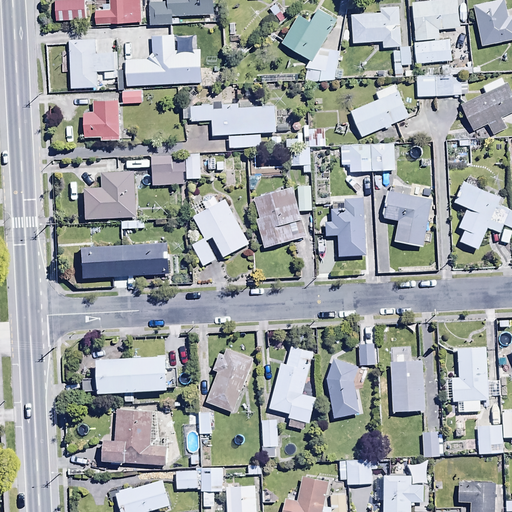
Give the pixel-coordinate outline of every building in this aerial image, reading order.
[(110,0),(111,4),(105,4),(105,10),(96,10),(96,24),(142,24),(141,0),(110,0)] [(174,26),(174,17),(215,14),(213,0),(168,0),(169,3),(150,4),(152,27),(174,26)] [(444,0),(413,3),(415,41),(439,38),(439,30),(461,27),(457,0),(444,0)] [(505,0),(500,0),(474,6),(482,46),(511,39),(511,16),(509,17),(505,0)] [(401,46),(400,7),(382,8),(382,13),(351,15),(352,43),(383,42),(383,47),(401,46)] [(320,48),(338,19),(320,8),(311,23),(299,16),(282,43),(310,60),(306,69),(309,69),(305,83),(335,81),(340,53),(320,48)] [(127,60),(127,86),(202,83),(200,50),(176,52),(175,34),(152,35),(153,54),(150,60),(127,60)] [(98,72),(104,72),(104,81),(115,80),(115,71),(118,71),(117,53),(97,54),(97,39),(69,40),(71,89),(99,87),(98,72)] [(450,41),(415,43),(416,63),(451,61),(450,41)] [(411,48),(400,48),(400,52),(394,52),(395,79),(411,78),(410,68),(402,69),(402,66),(411,66),(411,48)] [(417,76),(417,97),(468,96),(468,76),(479,76),(479,70),(473,70),(473,68),(449,69),(449,66),(443,66),(443,76),(417,76)] [(486,93),(461,104),(473,131),(488,124),(493,136),(507,130),(501,118),(511,113),(511,90),(509,84),(504,86),(501,78),(482,86),(486,93)] [(380,100),(351,111),(362,138),(386,128),(386,130),(391,128),(391,126),(410,118),(396,85),(377,93),(380,100)] [(142,90),(123,91),(124,104),(143,103),(142,90)] [(120,138),(118,100),(94,101),(94,114),(84,114),(85,140),(120,138)] [(229,136),(261,134),(276,133),(275,106),(239,107),(239,103),(223,104),(223,101),(213,102),(213,106),(184,107),(184,119),(192,119),(192,122),(212,121),(213,137),(229,136)] [(261,134),(229,136),(229,149),(262,148),(261,134)] [(298,140),(286,140),(286,149),(302,149),(302,135),(298,135),(298,140)] [(372,146),(372,173),(395,172),(394,144),(372,146)] [(372,173),(372,146),(341,147),(342,168),(348,167),(348,169),(350,169),(350,175),(372,173)] [(290,150),(291,167),(304,167),(304,174),(311,173),(310,149),(290,150)] [(201,180),(200,155),(186,156),(187,181),(201,180)] [(172,174),(172,158),(152,158),(152,187),(185,186),(185,173),(172,174)] [(137,218),(135,173),(102,174),(103,190),(82,191),(84,220),(137,218)] [(503,197),(465,181),(455,202),(468,208),(459,228),(465,231),(460,242),(478,250),(488,229),(500,234),(503,226),(511,230),(511,210),(499,205),(503,197)] [(266,251),(308,237),(300,212),(292,187),(254,199),(260,219),(256,220),(266,251)] [(298,187),(300,212),(312,212),(311,187),(298,187)] [(423,248),(432,200),(409,196),(410,192),(390,189),(384,220),(399,222),(395,243),(423,248)] [(205,239),(192,247),(203,267),(217,260),(208,243),(215,239),(225,258),(250,245),(226,201),(218,206),(212,195),(201,201),(200,199),(192,203),(195,208),(192,209),(197,217),(194,218),(205,239)] [(366,257),(363,199),(346,200),(346,209),(331,210),(331,223),(325,223),(325,227),(316,228),(316,235),(326,235),(326,238),(337,238),(339,259),(366,257)] [(143,222),(122,223),(122,239),(136,238),(136,230),(144,230),(143,222)] [(511,232),(503,230),(500,243),(509,245),(511,232)] [(168,244),(79,249),(81,280),(170,275),(168,244)] [(374,345),(359,346),(359,368),(375,367),(374,345)] [(287,366),(281,365),(270,410),(289,415),(288,418),(291,419),(289,428),(303,431),(305,424),(309,425),(316,398),(304,395),(315,353),(292,347),(287,366)] [(227,349),(224,357),(219,355),(213,373),(217,374),(207,403),(234,413),(254,359),(227,349)] [(489,383),(486,349),(458,351),(460,378),(453,379),(454,402),(457,402),(458,414),(481,412),(481,402),(490,402),(489,397),(501,396),(500,382),(489,383)] [(168,356),(98,360),(99,379),(84,379),(84,392),(99,391),(99,393),(170,390),(170,388),(178,387),(177,370),(168,370),(168,356)] [(334,359),(326,380),(333,419),(360,415),(355,382),(360,369),(334,359)] [(423,361),(391,362),(394,413),(426,411),(423,361)] [(158,413),(119,410),(116,441),(105,440),(103,461),(166,468),(169,439),(159,438),(158,413)] [(511,412),(503,412),(504,438),(511,437),(511,412)] [(211,413),(199,413),(199,436),(211,436),(211,413)] [(275,449),(278,448),(278,422),(263,422),(263,459),(275,458),(275,449)] [(504,454),(502,426),(476,427),(478,456),(504,454)] [(443,435),(438,435),(438,433),(423,433),(424,458),(439,458),(438,455),(444,455),(443,435)] [(347,481),(347,486),(372,485),(372,469),(376,469),(376,460),(361,460),(361,456),(346,456),(346,462),(339,462),(339,481),(347,481)] [(412,476),(385,475),(384,511),(410,511),(411,504),(425,504),(425,483),(428,483),(427,472),(429,461),(419,465),(408,466),(412,476)] [(262,466),(248,467),(249,477),(263,476),(262,466)] [(176,490),(201,489),(201,492),(203,492),(204,507),(215,507),(214,492),(223,491),(222,468),(196,469),(196,472),(176,472),(176,490)] [(347,511),(346,495),(330,495),(331,508),(325,507),(330,481),(302,476),(299,493),(290,491),(288,500),(285,500),(282,511),(347,511)] [(121,491),(121,493),(116,495),(121,511),(150,511),(170,506),(163,480),(133,489),(133,488),(121,491)] [(495,511),(497,483),(460,481),(459,503),(471,504),(470,511),(495,511)] [(232,487),(232,486),(226,486),(227,511),(257,511),(256,486),(232,487)]
